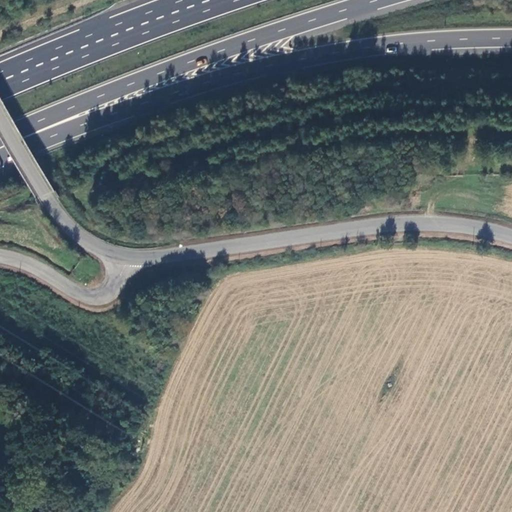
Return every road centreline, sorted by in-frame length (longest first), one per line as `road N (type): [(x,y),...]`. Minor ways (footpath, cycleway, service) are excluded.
road 1 (motorway): [(0,147),(295,61),(438,41),(511,41)]
road 2 (trunk): [(0,145),(198,61),(385,0)]
road 3 (unclassified): [(125,257),(417,221),(511,235)]
road 4 (trunk): [(209,0),(0,81)]
road 5 (unclassified): [(0,116),(65,222),(90,244),(125,257)]
road 6 (track): [(151,415),(0,328)]
road 7 (unclassified): [(125,257),(113,288),(98,297),(0,256)]
